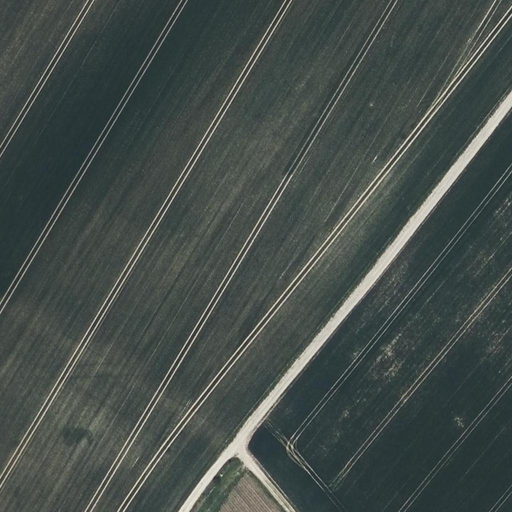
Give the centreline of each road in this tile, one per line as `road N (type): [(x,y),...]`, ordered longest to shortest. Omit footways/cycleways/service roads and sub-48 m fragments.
road 1 (unclassified): [(233,441),(511,84)]
road 2 (track): [(188,511),(233,441),(292,511)]
